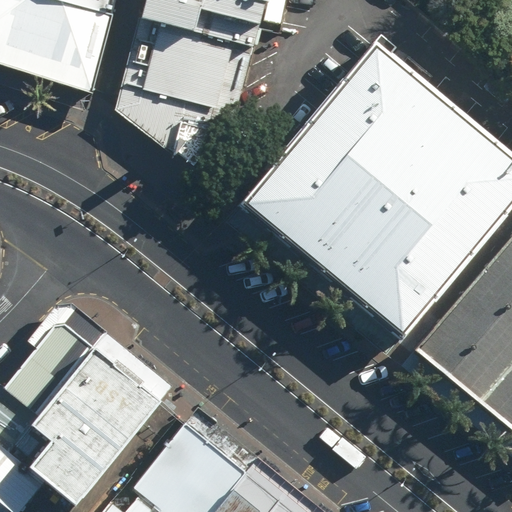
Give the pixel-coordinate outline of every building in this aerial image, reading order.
[(0,0),(0,65),(93,92),(115,16),(104,12),(57,0),(0,0)] [(107,0),(57,0),(104,12),(107,0)] [(266,0),(144,0),(114,112),(195,167),(203,134),(228,141),(266,0)] [(235,209),(398,342),(511,202),(511,163),(369,47),(235,209)] [(511,235),(414,349),(511,432),(511,235)] [(38,415),(93,347),(64,325),(53,327),(3,388),(38,415)] [(160,404),(93,347),(38,415),(31,425),(52,443),(33,467),(46,478),(79,504),(160,404)] [(38,415),(3,388),(0,391),(0,442),(33,467),(52,443),(31,425),(38,415)] [(212,511),(245,472),(185,423),(132,488),(140,495),(125,511),(122,511),(110,502),(101,511),(212,511)] [(0,502),(11,511),(19,511),(46,478),(33,467),(0,442),(0,502)] [(245,472),(212,511),(269,511),(279,499),(245,472)] [(295,511),(279,499),(269,511),(295,511)] [(0,511),(11,511),(0,502),(0,511)]
